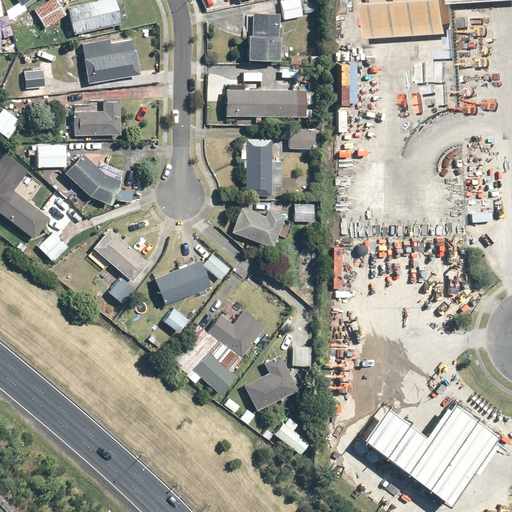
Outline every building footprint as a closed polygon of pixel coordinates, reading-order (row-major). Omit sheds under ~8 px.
[(64,15),(54,0),(47,0),(30,10),(41,29),(64,15)] [(116,24),(111,0),(98,0),(64,7),(69,34),(116,24)] [(288,0),(276,3),(279,21),(301,16),(299,4),(297,0),(288,0)] [(368,0),(370,37),(451,32),(449,0),(368,0)] [(312,1),(299,4),(301,16),(314,13),(312,1)] [(273,62),(273,39),(274,39),(275,15),(248,14),(248,37),(241,37),(241,61),(273,62)] [(467,30),(467,18),(456,18),(456,30),(467,30)] [(131,51),(108,54),(106,40),(78,44),(81,66),(83,83),(135,76),(131,51)] [(288,55),(288,63),(314,64),(314,56),(288,55)] [(344,64),(334,63),(333,104),(343,105),(344,64)] [(39,68),(19,71),(22,88),(42,86),(39,68)] [(277,69),(277,77),(298,78),(298,69),(277,69)] [(238,70),(238,81),(258,81),(258,71),(238,70)] [(475,82),(475,73),(458,72),(458,81),(475,82)] [(9,90),(14,76),(6,73),(1,87),(9,90)] [(475,73),(475,82),(491,83),(491,73),(475,73)] [(302,90),(221,88),(221,116),(301,118),(302,90)] [(98,111),(69,112),(69,136),(103,135),(116,135),(115,99),(98,99),(98,111)] [(18,122),(0,108),(0,135),(5,139),(18,122)] [(342,138),(354,139),(354,127),(355,119),(355,112),(333,112),(333,132),(343,132),(342,138)] [(370,119),(355,119),(354,127),(370,127),(370,119)] [(311,129),(285,129),(285,149),(311,149),(311,129)] [(38,131),(38,141),(49,141),(50,131),(38,131)] [(266,196),(267,183),(277,183),(278,160),(267,159),(267,139),(242,139),(241,195),(266,196)] [(63,145),(33,145),(33,167),(63,168),(63,145)] [(24,171),(0,153),(0,217),(29,240),(45,219),(9,191),(24,171)] [(106,206),(116,181),(101,175),(78,154),(60,173),(84,194),(106,206)] [(344,175),(334,175),(333,196),(344,196),(344,175)] [(473,203),(465,203),(464,225),(472,225),(473,203)] [(310,204),(291,204),(290,221),(310,221),(310,204)] [(264,209),(261,216),(236,207),(227,233),(253,242),(269,248),(281,215),(264,209)] [(348,219),(334,218),(333,235),(347,236),(348,219)] [(425,223),(425,236),(445,236),(446,224),(425,223)] [(128,283),(144,263),(103,230),(87,250),(128,283)] [(49,262),(64,248),(49,232),(34,247),(49,262)] [(462,246),(451,245),(450,268),(461,268),(462,246)] [(346,246),(330,246),(329,288),(333,289),(344,289),(346,246)] [(448,268),(449,246),(436,246),(435,268),(448,268)] [(210,253),(199,265),(215,280),(226,268),(210,253)] [(196,261),(149,278),(159,305),(206,288),(196,261)] [(411,274),(403,274),(402,294),(410,294),(411,274)] [(311,302),(312,276),(305,276),(303,301),(311,302)] [(131,290),(117,279),(104,294),(118,305),(131,290)] [(344,289),(333,289),(332,298),(349,299),(349,289),(344,289)] [(263,298),(258,303),(269,315),(274,309),(263,298)] [(169,308),(158,321),(172,333),(183,320),(169,308)] [(239,311),(229,324),(216,314),(202,332),(215,342),(237,358),(260,326),(239,311)] [(308,347),(290,346),(289,365),(307,366),(308,347)] [(214,394),(232,375),(205,350),(188,369),(214,394)] [(240,385),(253,410),(292,390),(274,356),(261,362),(266,372),(240,385)] [(231,412),(236,406),(226,399),(221,405),(231,412)] [(361,436),(447,502),(498,435),(453,401),(448,408),(445,405),(423,434),(385,405),(361,436)] [(237,418),(244,424),(251,415),(244,409),(237,418)] [(270,435),(295,454),(304,443),(289,431),(294,424),(285,418),(280,424),(279,423),(270,435)]
